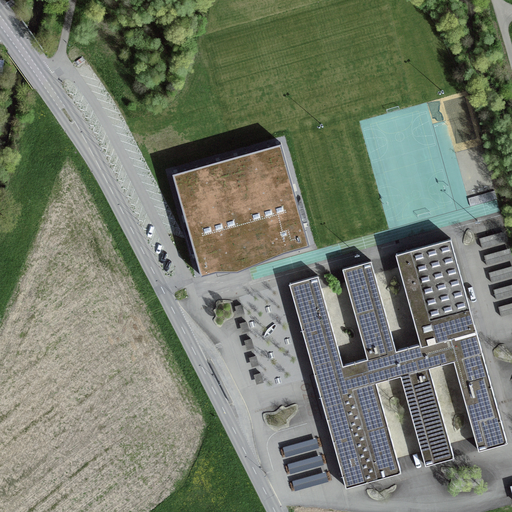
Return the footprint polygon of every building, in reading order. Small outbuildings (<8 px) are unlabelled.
[(238,270),(309,239),(279,137),(170,169),(200,271),(218,266),(238,270)] [(317,276),(288,284),(317,388),(345,488),(400,472),(375,383),(400,376),(425,466),(453,458),(428,368),(453,361),(478,451),(507,443),(475,329),(450,239),(395,254),(420,344),(395,351),(370,261),(342,269),(367,359),(342,365),(317,276)] [(318,446),(316,436),(283,446),(286,455),(318,446)] [(323,463),(320,454),(288,463),(291,472),(323,463)] [(328,480),(325,470),(292,479),(295,489),(328,480)]
